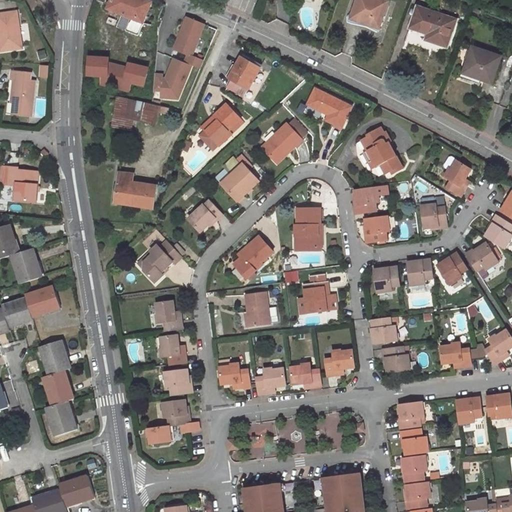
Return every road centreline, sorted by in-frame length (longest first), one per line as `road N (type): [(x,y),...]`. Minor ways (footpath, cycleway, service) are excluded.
road 1 (residential): [(353,254),(345,191),(316,169),(296,173),(212,252),(198,292),(214,417)]
road 2 (tertiary): [(511,161),(182,0)]
road 3 (unclassified): [(117,438),(68,148)]
road 4 (residential): [(380,455),(220,474)]
road 5 (residential): [(353,254),(434,247),(452,236),(483,188)]
road 6 (residential): [(371,396),(214,417)]
road 7 (unclassified): [(68,148),(71,0)]
road 8 (residential): [(371,396),(353,254)]
road 9 (residential): [(371,396),(511,378)]
